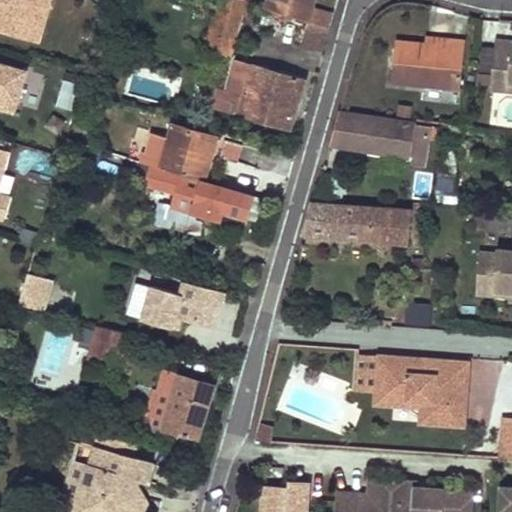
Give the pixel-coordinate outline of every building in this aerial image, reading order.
[(51,0),(0,0),(0,30),(30,39),(35,23),(44,26),(51,0)] [(218,0),(205,48),(230,56),(242,13),(251,16),(255,3),(253,3),(244,0),(218,0)] [(269,0),(267,7),(308,19),(314,0),(269,0)] [(309,20),(301,47),(322,54),(330,26),(309,20)] [(35,23),(30,39),(40,42),(44,26),(35,23)] [(447,47),(448,41),(426,39),(426,45),(447,47)] [(511,41),(495,40),(490,89),(508,90),(509,81),(511,81),(511,41)] [(448,41),(447,47),(426,45),(396,42),(392,84),(460,91),(465,42),(448,41)] [(289,129),(305,78),(254,64),(254,65),(235,60),(231,75),(238,76),(228,112),(289,129)] [(0,107),(3,109),(6,100),(19,105),(28,71),(0,62),(0,107)] [(6,100),(3,109),(16,113),(19,105),(6,100)] [(338,112),(330,144),(408,157),(413,123),(338,112)] [(174,125),(161,167),(203,180),(216,137),(174,125)] [(237,160),(242,144),(223,138),(218,155),(237,160)] [(0,180),(9,151),(0,148),(0,180)] [(158,166),(148,198),(173,205),(193,212),(220,220),(223,210),(260,221),(266,199),(203,182),(203,180),(161,167),(158,166)] [(409,243),(412,211),(401,210),(401,209),(401,205),(395,204),(395,209),(395,210),(376,208),(376,207),(313,203),(305,233),(409,243)] [(193,212),(173,205),(167,224),(187,231),(193,212)] [(496,254),(479,252),(475,294),(494,295),(494,291),(509,292),(508,301),(511,301),(511,250),(497,249),(496,254)] [(412,258),(411,267),(423,268),(423,258),(412,258)] [(26,269),(17,300),(45,308),(54,276),(26,269)] [(174,329),(178,317),(184,319),(216,329),(226,293),(188,282),(184,296),(156,286),(146,320),(174,329)] [(178,317),(174,329),(180,330),(184,319),(178,317)] [(137,355),(113,348),(107,370),(131,373),(137,355)] [(169,370),(162,394),(174,397),(163,431),(198,440),(215,384),(169,370)] [(408,394),(376,391),(375,404),(420,407),(421,401),(407,400),(408,394)] [(174,397),(162,394),(151,428),(163,431),(174,397)] [(511,444),(511,423),(502,423),(501,443),(511,444)] [(132,457),(136,443),(100,433),(96,447),(93,446),(88,463),(82,485),(79,484),(75,498),(82,511),(137,511),(143,494),(128,490),(132,478),(142,481),(146,482),(151,463),(132,457)] [(511,458),(511,444),(501,443),(500,458),(511,458)] [(88,463),(72,458),(59,502),(64,511),(82,511),(75,498),(79,484),(82,485),(88,463)] [(370,479),(369,495),(345,494),(345,501),(337,501),(335,511),(470,511),(472,492),(416,488),(416,482),(370,479)] [(284,491),(284,488),(265,485),(262,511),(305,511),(308,483),(291,481),(290,492),(284,491)] [(511,489),(502,488),(501,511),(511,511),(511,489)] [(345,494),(337,493),(337,501),(345,501),(345,494)] [(152,511),(143,494),(137,511),(152,511)]
